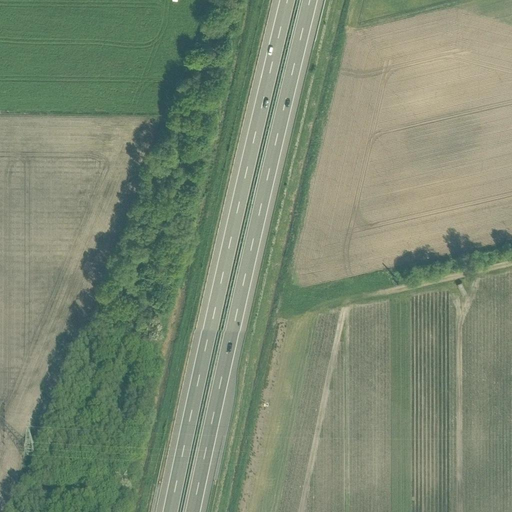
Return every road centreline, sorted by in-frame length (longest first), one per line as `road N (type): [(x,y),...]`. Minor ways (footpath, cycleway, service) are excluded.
road 1 (motorway): [(193,511),(309,0)]
road 2 (motorway): [(287,0),(171,511)]
road 3 (track): [(511,258),(337,300)]
